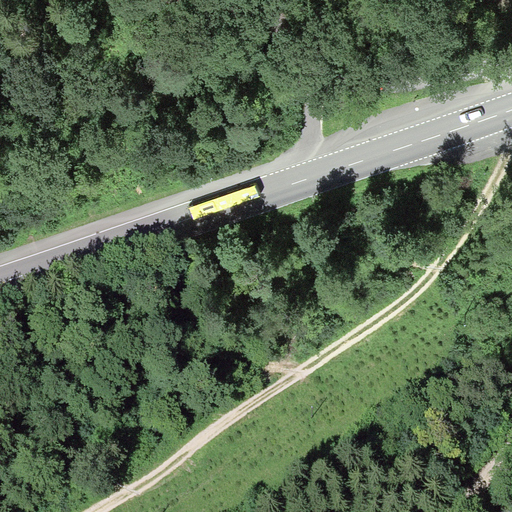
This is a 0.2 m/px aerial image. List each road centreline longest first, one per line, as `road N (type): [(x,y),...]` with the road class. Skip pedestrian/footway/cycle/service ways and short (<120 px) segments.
road 1 (track): [(494,114),(501,158),(475,219),(422,288),(290,382),(231,440),(123,511)]
road 2 (secondary): [(0,282),(295,181)]
road 3 (secondary): [(295,181),(511,108)]
road 4 (unclassified): [(318,74),(382,83),(511,71)]
